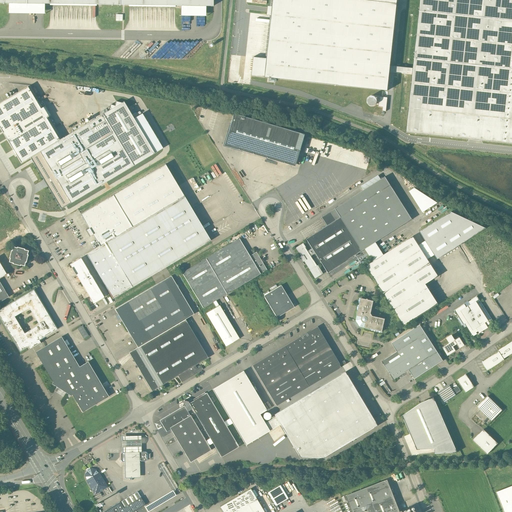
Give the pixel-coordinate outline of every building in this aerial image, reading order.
[(264,77),(388,90),(390,66),(397,0),(271,0),(266,59),(264,77)] [(511,0),(420,0),(413,68),(412,74),(406,132),(511,143),(511,0)] [(251,76),(264,77),(266,59),(253,57),(251,76)] [(389,72),(412,74),(413,68),(390,66),(389,72)] [(28,87),(0,103),(0,127),(2,132),(3,133),(6,138),(7,140),(13,150),(17,156),(21,163),(30,157),(59,140),(46,118),(51,115),(45,106),(41,109),(28,87)] [(382,110),(385,111),(387,97),(380,96),(378,106),(383,106),(382,110)] [(122,103),(59,140),(30,157),(32,159),(33,162),(44,180),(46,183),(48,186),(61,209),(64,207),(65,206),(66,206),(101,185),(107,182),(154,154),(127,108),(124,102),(122,103)] [(246,119),(234,115),(233,120),(232,120),(230,125),(231,125),(228,137),(226,138),(227,140),(226,145),(243,150),(242,151),(254,154),(254,153),(266,157),(265,158),(272,159),(272,158),(277,160),(277,161),(283,163),(283,162),(295,165),(299,150),(303,139),(303,136),(298,134),(298,133),(292,131),(292,132),(286,131),(286,130),(281,128),(280,129),(275,127),(275,126),(269,124),(269,125),(257,122),(258,121),(246,118),(246,119)] [(285,218),(287,226),(351,184),(348,185),(347,183),(351,182),(349,180),(350,182),(346,183),(344,177),(346,175),(345,172),(340,165),(339,161),(335,162),(335,161),(332,163),(331,160),(334,158),(320,162),(318,156),(316,157),(316,160),(294,174),(296,183),(299,187),(293,191),(296,203),(289,209),(292,214),(285,218)] [(184,197),(165,164),(80,214),(100,247),(184,197)] [(361,186),(364,190),(381,179),(378,175),(361,186)] [(315,253),(327,273),(412,219),(385,177),(381,179),(364,190),(335,209),(340,217),(327,226),(306,239),(312,248),(315,253)] [(438,202),(414,188),(409,190),(422,212),(438,202)] [(100,247),(87,254),(113,299),(211,241),(206,233),(184,197),(100,247)] [(335,209),(321,217),(327,226),(340,217),(335,209)] [(486,228),(451,211),(419,232),(437,260),(486,228)] [(211,231),(206,233),(211,241),(215,238),(211,231)] [(413,236),(399,245),(366,266),(404,326),(438,304),(426,284),(438,276),(413,236)] [(230,244),(240,262),(250,256),(239,239),(230,244)] [(230,244),(182,273),(203,308),(213,302),(216,300),(228,293),(228,294),(230,293),(229,292),(260,274),(250,256),(240,262),(230,244)] [(307,251),(303,244),(297,248),(315,277),(321,273),(311,256),(307,251)] [(29,250),(13,246),(9,262),(25,266),(29,250)] [(267,270),(256,252),(250,256),(260,274),(267,270)] [(91,275),(88,272),(89,271),(81,258),(70,264),(73,270),(78,278),(77,278),(77,279),(79,282),(80,282),(93,303),(104,297),(91,275)] [(171,276),(115,309),(138,348),(129,353),(185,319),(194,314),(171,276)] [(0,282),(0,302),(9,297),(0,282)] [(294,307),(281,285),(264,296),(277,318),(294,307)] [(39,340),(57,329),(34,290),(0,309),(0,317),(20,351),(29,346),(30,348),(40,342),(39,340)] [(480,301),(477,296),(468,302),(471,306),(467,308),(465,304),(455,310),(464,325),(465,324),(472,335),(478,331),(479,331),(476,327),(483,322),(486,326),(487,326),(493,322),(480,301)] [(373,301),(359,298),(356,310),(358,311),(356,320),(360,327),(370,329),(369,330),(382,333),(385,319),(372,316),(371,313),(373,301)] [(239,339),(224,314),(219,305),(219,306),(216,307),(206,313),(226,347),(239,339)] [(185,319),(129,353),(152,391),(168,382),(168,381),(178,376),(195,365),(208,358),(185,319)] [(478,331),(479,333),(488,328),(487,326),(486,326),(483,322),(476,327),(479,331),(478,331)] [(443,360),(420,325),(391,343),(397,351),(382,361),(394,380),(409,370),(414,379),(437,365),(443,360)] [(88,335),(83,326),(77,329),(84,339),(89,336),(88,335)] [(317,327),(285,346),(298,367),(330,348),(317,327)] [(35,352),(53,382),(52,383),(71,396),(72,395),(82,412),(95,404),(109,396),(88,362),(79,367),(61,337),(35,352)] [(465,345),(459,337),(454,340),(457,344),(460,348),(465,345)] [(450,342),(442,347),(447,356),(456,351),(453,347),(457,344),(454,340),(450,342)] [(511,341),(501,349),(498,350),(499,351),(501,355),(504,359),(511,353),(511,341)] [(298,367),(285,346),(252,365),(276,406),(309,386),(298,367)] [(330,348),(298,367),(309,386),(341,367),(330,348)] [(494,354),(490,357),(487,359),(482,362),(487,371),(504,360),(504,359),(501,355),(499,351),(494,354)] [(195,365),(178,376),(182,382),(203,369),(201,366),(197,368),(195,365)] [(243,371),(212,389),(245,445),(270,431),(260,414),(266,410),(243,371)] [(346,372),(275,415),(301,456),(323,458),(377,426),(346,372)] [(474,387),(466,374),(457,380),(466,392),(474,387)] [(452,389),(449,385),(438,393),(445,403),(461,392),(457,386),(452,389)] [(191,415),(206,441),(210,439),(221,457),(239,447),(207,393),(189,403),(188,401),(184,401),(183,404),(184,406),(190,416),(191,415)] [(502,410),(488,396),(487,397),(483,401),(477,407),(492,421),(502,410)] [(431,399),(420,404),(402,416),(410,433),(417,450),(435,449),(435,453),(457,452),(434,398),(431,399)] [(171,414),(162,419),(163,420),(163,422),(161,423),(167,431),(166,432),(167,432),(171,429),(170,428),(190,416),(184,406),(171,414)] [(170,428),(171,429),(190,462),(211,450),(206,441),(191,415),(190,416),(170,428)] [(498,443),(483,429),(483,430),(478,434),(473,440),(477,444),(487,454),(497,444),(498,443)] [(122,436),(122,452),(141,452),(141,436),(122,436)] [(141,452),(122,452),(121,454),(121,460),(122,461),(125,461),(139,461),(146,461),(147,459),(147,453),(146,452),(141,452)] [(139,461),(125,461),(125,478),(140,478),(139,461)] [(95,494),(106,487),(100,475),(99,475),(97,472),(96,471),(93,470),(90,470),(90,468),(86,470),(88,472),(86,474),(86,476),(86,477),(87,480),(88,482),(95,494)] [(400,511),(392,491),(387,479),(359,490),(346,496),(352,511),(400,511)] [(288,498),(280,485),(268,492),(275,506),(288,498)] [(511,511),(511,485),(496,492),(504,511),(511,511)] [(264,511),(250,489),(220,507),(222,511),(264,511)] [(137,491),(120,502),(123,507),(141,497),(137,491)] [(120,502),(103,511),(133,511),(144,506),(145,505),(143,501),(141,497),(123,507),(120,502)]
